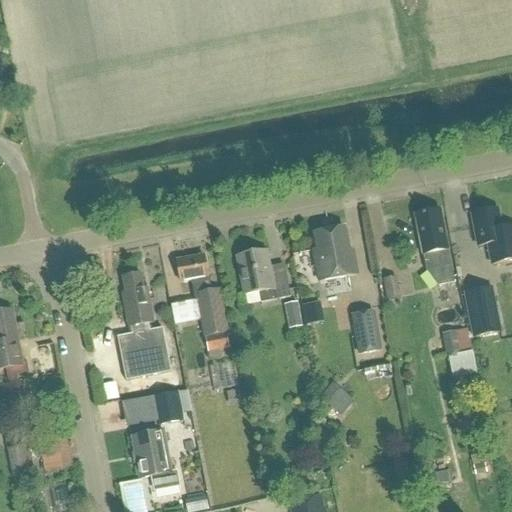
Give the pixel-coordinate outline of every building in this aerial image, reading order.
[(511,229),(501,232),(497,212),(472,217),(478,249),(488,247),(492,268),(511,263),(511,229)] [(438,287),(454,284),(448,253),(449,253),(440,213),(415,218),(422,257),(423,257),(427,272),(438,287)] [(347,255),(343,232),(315,237),(318,253),(314,253),(320,284),(356,277),(351,254),(347,255)] [(271,278),(266,254),(237,259),(244,297),(259,295),(261,305),(290,299),(286,275),(271,278)] [(204,339),(227,335),(219,293),(211,295),(210,290),(209,291),(203,258),(176,263),(180,285),(191,283),(195,304),(198,303),(204,339)] [(132,337),(117,340),(126,383),(171,375),(163,331),(150,333),(149,326),(154,325),(147,291),(143,292),(141,276),(123,280),(126,295),(122,296),(128,325),(130,324),(132,337)] [(385,298),(398,296),(396,279),(383,281),(385,298)] [(465,296),(474,340),(500,335),(491,291),(465,296)] [(288,331),(302,329),(297,304),(284,307),(288,331)] [(310,327),(323,324),(319,305),(307,307),(310,327)] [(14,327),(12,313),(0,315),(0,372),(22,368),(18,344),(27,342),(24,325),(14,327)] [(374,314),(354,318),(361,357),(381,354),(374,314)] [(467,332),(442,336),(447,360),(471,356),(467,332)] [(227,335),(204,339),(208,361),(221,359),(220,352),(229,350),(227,335)] [(218,388),(235,387),(234,369),(216,371),(218,388)] [(332,386),(320,401),(341,419),(353,403),(332,386)] [(158,427),(178,423),(173,395),(152,399),(158,427)] [(172,474),(164,434),(133,440),(140,481),(152,479),(154,489),(179,484),(177,473),(172,474)] [(40,437),(42,471),(71,469),(69,435),(40,437)] [(12,480),(33,476),(28,447),(7,451),(12,480)] [(483,456),(471,458),(475,477),(487,474),(483,456)] [(398,491),(414,488),(409,461),(393,464),(398,491)] [(125,511),(147,511),(142,481),(121,485),(125,511)] [(292,511),(321,511),(319,499),(291,505),(292,511)]
